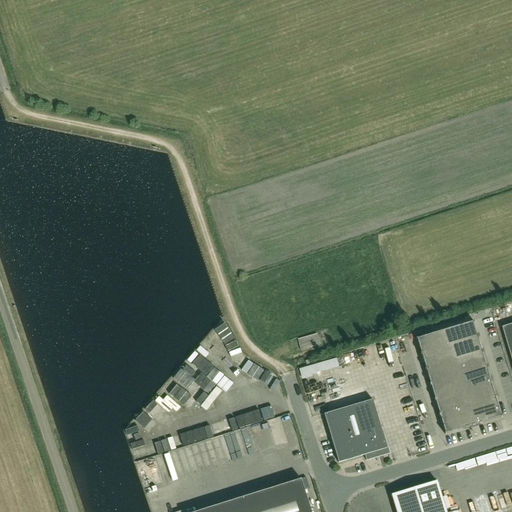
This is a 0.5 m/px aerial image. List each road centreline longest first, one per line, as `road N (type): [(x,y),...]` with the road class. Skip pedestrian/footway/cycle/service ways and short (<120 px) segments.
road 1 (track): [(287,375),(244,340),(172,145),(14,110),(0,77)]
road 2 (unclassified): [(72,511),(0,301)]
road 3 (unclassified): [(325,492),(511,436)]
road 4 (unclassified): [(325,492),(287,375)]
